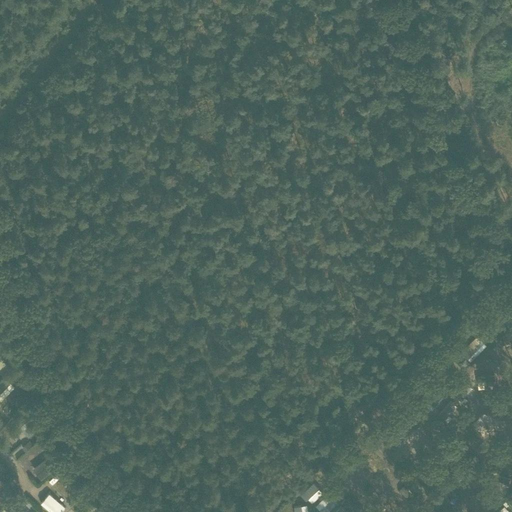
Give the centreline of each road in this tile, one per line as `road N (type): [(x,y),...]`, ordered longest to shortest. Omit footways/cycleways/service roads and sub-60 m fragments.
road 1 (track): [(501,251),(396,0)]
road 2 (track): [(0,132),(102,0)]
